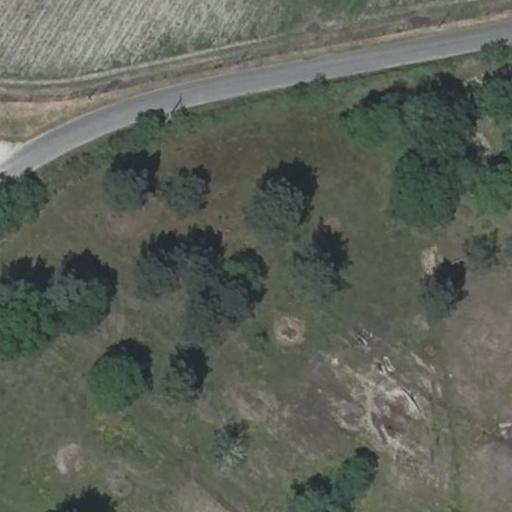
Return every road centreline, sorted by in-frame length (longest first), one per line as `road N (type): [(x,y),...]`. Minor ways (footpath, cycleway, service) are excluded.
road 1 (tertiary): [(511,35),(119,113),(0,181)]
road 2 (track): [(484,0),(0,81)]
